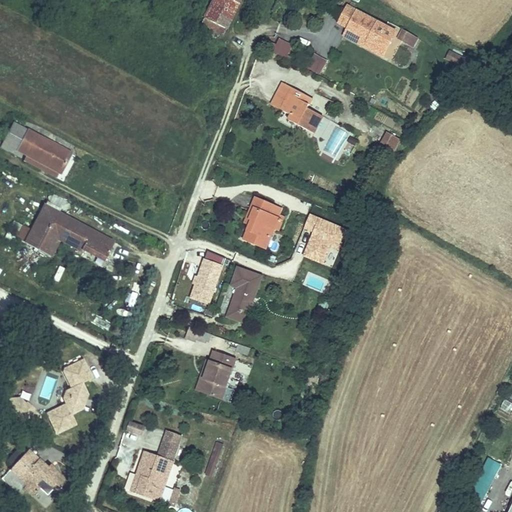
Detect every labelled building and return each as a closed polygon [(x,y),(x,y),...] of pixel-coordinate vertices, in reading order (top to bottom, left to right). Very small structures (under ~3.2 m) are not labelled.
[(180,0),(178,6),(190,12),(195,0),(180,0)] [(209,0),(201,18),(225,31),(240,0),(209,0)] [(338,19),(336,22),(378,44),(388,23),(343,0),(337,0),(330,15),(338,19)] [(411,25),(400,19),(398,23),(409,29),(411,25)] [(378,44),(336,22),(333,28),(375,50),(378,44)] [(271,35),(257,27),(253,34),(292,56),(299,43),(275,30),(271,35)] [(413,48),(418,38),(398,28),(392,38),(413,48)] [(455,51),(441,43),(437,49),(451,57),(455,51)] [(311,52),(304,67),(319,74),(326,59),(311,52)] [(276,74),(270,88),(284,94),(280,103),(288,106),(298,110),(296,116),(313,124),(322,104),(303,96),(307,86),(276,74)] [(284,94),(270,88),(266,97),(280,103),(284,94)] [(298,110),(288,106),(285,112),(296,116),(298,110)] [(66,148),(4,116),(0,123),(0,147),(11,147),(18,151),(51,168),(55,170),(66,148)] [(395,131),(381,123),(371,141),(384,149),(395,131)] [(51,168),(18,151),(15,157),(48,174),(51,168)] [(277,205),(259,197),(255,207),(260,209),(255,221),(258,222),(255,230),(250,241),(270,250),(282,220),(272,216),(277,205)] [(277,205),(272,216),(282,220),(287,209),(277,205)] [(260,209),(255,207),(247,226),(255,230),(258,222),(255,221),(260,209)] [(53,208),(33,247),(59,261),(68,244),(90,256),(92,253),(114,265),(124,245),(53,208)] [(349,223),(331,215),(326,225),(344,234),(349,223)] [(53,279),(59,282),(64,268),(59,265),(53,279)] [(267,279),(243,270),(237,288),(242,290),(232,318),(250,325),(267,279)] [(208,333),(198,329),(194,340),(205,343),(208,333)] [(243,345),(232,341),(228,352),(239,355),(243,345)] [(239,357),(219,351),(216,361),(212,374),(214,375),(208,393),(226,399),(239,357)] [(49,414),(59,434),(80,423),(77,417),(79,411),(85,408),(92,393),(89,382),(97,376),(88,357),(68,367),(75,381),(74,386),(66,388),(62,399),(65,406),(49,414)] [(200,391),(208,393),(214,375),(212,374),(216,361),(211,359),(200,391)] [(25,408),(19,404),(10,406),(10,408),(16,409),(22,413),(25,408)] [(22,413),(16,409),(10,408),(10,414),(32,428),(41,427),(40,418),(25,408),(22,413)] [(128,422),(125,431),(142,436),(145,427),(128,422)] [(167,431),(165,438),(184,445),(186,437),(167,431)] [(159,455),(147,452),(139,477),(134,475),(128,491),(134,493),(133,494),(140,496),(164,504),(184,445),(165,438),(159,455)] [(44,453),(24,472),(32,481),(28,486),(37,496),(45,489),(55,498),(72,482),(58,468),(61,465),(54,459),(52,461),(44,453)] [(479,476),(492,481),(499,462),(486,457),(479,476)] [(61,465),(58,468),(72,482),(76,478),(62,464),(61,465)]
